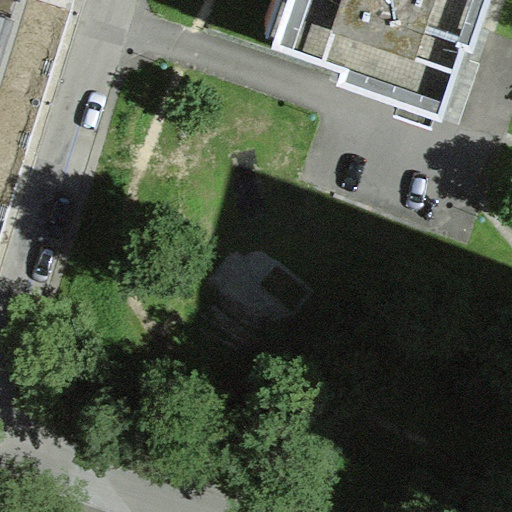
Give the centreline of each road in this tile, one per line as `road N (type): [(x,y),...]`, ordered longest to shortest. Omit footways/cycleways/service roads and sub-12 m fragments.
road 1 (residential): [(0,362),(119,0)]
road 2 (residential): [(0,452),(173,511)]
